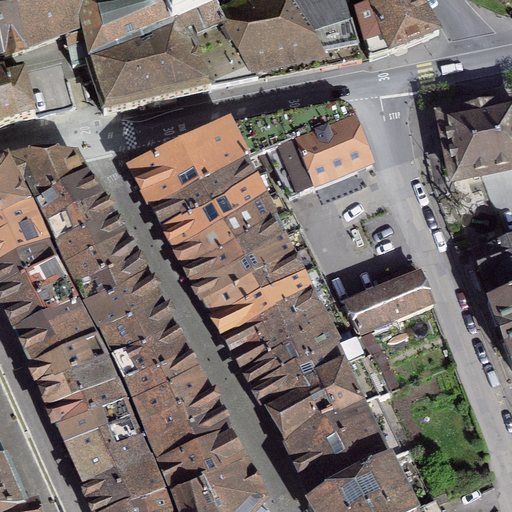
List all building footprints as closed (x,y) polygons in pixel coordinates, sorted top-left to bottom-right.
[(78,67),(88,65),(79,0),(72,0),(20,3),(17,4),(25,52),(65,38),(72,69),(78,67)] [(79,0),(88,65),(170,33),(155,0),(79,0)] [(155,0),(170,33),(191,24),(218,13),(219,12),(213,0),(155,0)] [(218,13),(218,15),(246,0),(213,0),(219,12),(218,13)] [(339,0),(246,0),(218,15),(255,69),(319,57),(321,71),(362,63),(343,4),(342,5),(339,0)] [(356,16),(369,62),(438,35),(418,0),(368,0),(372,9),(356,16)] [(0,4),(0,35),(5,59),(25,52),(17,4),(0,4)] [(218,13),(191,24),(217,92),(258,84),(255,69),(218,15),(218,13)] [(104,116),(217,92),(191,24),(170,33),(88,65),(78,67),(84,85),(93,83),(104,116)] [(0,129),(35,119),(23,73),(0,77),(0,129)] [(347,109),(336,106),(251,123),(264,154),(266,154),(296,143),(296,144),(354,121),(347,109)] [(511,107),(495,111),(494,108),(464,114),(465,117),(442,121),(455,181),(511,169),(511,107)] [(274,171),(289,201),(373,167),(354,121),(296,144),(296,143),(266,154),(274,171)] [(245,164),(264,154),(251,123),(228,126),(132,172),(153,211),(244,162),(245,164)] [(163,232),(267,176),(266,175),(274,171),(266,154),(264,154),(245,164),(244,162),(153,211),(163,232)] [(9,163),(22,189),(26,187),(37,208),(87,181),(74,161),(14,163),(9,163)] [(0,165),(0,221),(31,206),(22,189),(9,163),(0,165)] [(174,252),(277,196),(267,177),(267,176),(163,232),(174,252)] [(47,228),(101,202),(87,181),(37,208),(47,228)] [(273,223),(287,216),(277,196),(174,252),(185,271),(273,223)] [(57,249),(112,222),(101,202),(47,228),(57,249)] [(31,206),(0,221),(0,268),(47,245),(39,225),(31,206)] [(302,232),(293,213),(287,216),(273,223),(185,271),(194,288),(282,241),(299,234),(302,232)] [(65,270),(123,242),(112,222),(57,249),(65,270)] [(292,259),(307,251),(299,234),(282,241),(194,288),(204,305),(292,259)] [(75,289),(133,260),(123,242),(65,270),(75,289)] [(0,292),(56,266),(47,245),(0,268),(0,292)] [(483,278),(480,285),(488,307),(511,297),(511,245),(476,258),(483,278)] [(213,321),(302,278),(292,259),(204,305),(211,318),(213,321)] [(144,279),(133,260),(75,289),(84,307),(144,279)] [(56,266),(0,292),(0,299),(16,333),(77,307),(65,286),(56,266)] [(343,307),(358,336),(374,330),(375,333),(433,308),(420,277),(398,286),(395,278),(384,282),(386,290),(343,307)] [(302,278),(213,321),(225,340),(309,295),(303,280),(302,278)] [(99,333),(157,304),(144,279),(84,307),(99,333)] [(235,358),(319,313),(319,312),(309,295),(225,340),(235,358)] [(511,369),(511,297),(488,307),(511,369)] [(157,304),(99,333),(112,359),(173,332),(157,304)] [(235,358),(246,375),(343,325),(333,305),(322,310),(319,312),(319,313),(235,358)] [(16,334),(33,369),(97,343),(77,307),(16,333),(16,334)] [(256,392),(352,343),(343,325),(246,375),(256,392)] [(173,332),(112,359),(124,385),(185,356),(173,332)] [(256,392),(268,412),(363,362),(353,342),(352,343),(256,392)] [(33,369),(42,390),(106,363),(97,343),(33,369)] [(196,374),(185,356),(124,385),(133,406),(196,374)] [(371,358),(363,362),(268,412),(288,447),(363,408),(363,409),(389,397),(391,395),(373,357),(371,358)] [(116,385),(106,363),(42,390),(50,410),(116,385)] [(207,393),(196,374),(133,406),(141,424),(207,393)] [(125,405),(116,385),(50,410),(58,429),(125,405)] [(148,446),(217,413),(207,393),(141,424),(141,426),(148,446)] [(391,466),(410,456),(409,455),(402,458),(376,404),(389,398),(389,397),(363,409),(363,408),(288,447),(303,476),(314,505),(308,508),(309,510),(315,507),(391,465),(391,466)] [(58,429),(66,448),(133,424),(131,420),(125,405),(58,429)] [(158,466),(228,434),(217,413),(148,446),(150,449),(158,466)] [(150,461),(133,424),(66,448),(83,488),(150,461)] [(201,486),(244,464),(228,434),(158,466),(169,493),(172,500),(201,486)] [(391,465),(315,507),(309,510),(310,511),(426,511),(434,507),(431,501),(429,502),(409,458),(410,457),(410,456),(391,466),(391,465)] [(95,511),(120,511),(165,494),(150,461),(83,488),(88,496),(95,511)] [(0,509),(25,510),(25,509),(5,463),(0,463),(0,509)] [(255,511),(264,503),(244,464),(201,486),(214,511),(255,511)] [(214,511),(201,486),(172,500),(175,511),(214,511)] [(170,511),(165,494),(120,511),(170,511)]
